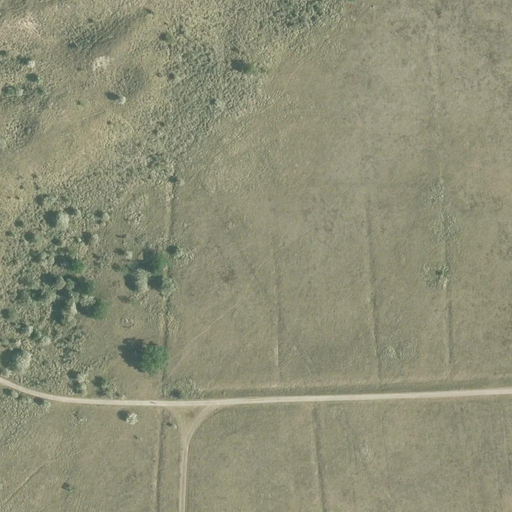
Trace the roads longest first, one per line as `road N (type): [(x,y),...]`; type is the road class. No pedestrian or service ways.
road 1 (track): [(217,402),(511,391)]
road 2 (track): [(217,402),(57,398),(0,380)]
road 3 (track): [(182,511),(190,432),(217,402)]
